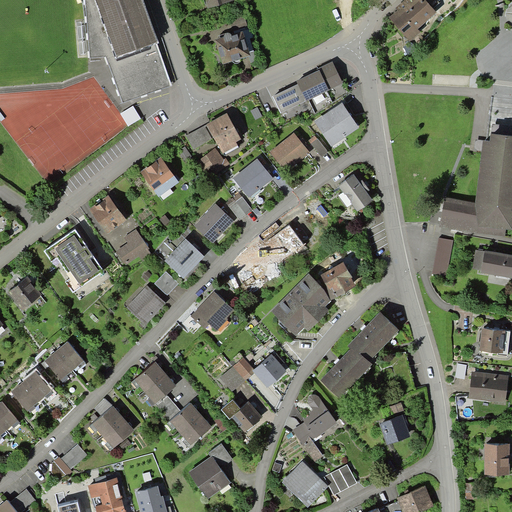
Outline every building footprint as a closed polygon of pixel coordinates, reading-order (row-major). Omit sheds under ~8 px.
[(85,0),(90,58),(106,56),(122,103),(172,86),(157,44),(159,43),(143,0),(85,0)] [(205,0),(208,8),(236,0),(205,0)] [(397,11),(389,18),(411,43),(422,33),(418,28),(436,12),(429,5),(434,0),(404,0),(395,8),(397,11)] [(229,19),(233,30),(248,26),(244,14),(229,19)] [(251,55),(243,31),(237,33),(237,34),(232,36),(232,35),(231,34),(230,33),(229,33),(228,33),(226,33),(225,34),(224,35),(224,36),(224,37),(215,39),(223,64),(233,61),(240,59),(251,55)] [(413,42),(404,47),(408,55),(416,50),(413,42)] [(319,68),(329,90),(343,83),(333,61),(319,68)] [(306,101),(329,90),(319,68),(317,69),(318,71),(297,81),(298,84),(306,101)] [(306,101),(298,84),(273,96),(281,113),(306,101)] [(342,102),(314,121),(331,146),(359,128),(342,102)] [(133,106),(120,113),(128,126),(141,118),(133,106)] [(262,116),(258,107),(251,110),(255,120),(262,116)] [(241,138),(238,133),(227,113),(206,124),(207,124),(214,137),(223,153),(238,145),(236,142),(241,139),(241,138)] [(212,138),(214,137),(207,124),(186,136),(194,149),(212,139),(212,138)] [(310,153),(304,145),(300,140),(294,132),(270,152),(286,172),(310,153)] [(511,135),(491,133),(490,141),(483,141),(482,151),(476,202),(444,197),(440,226),(475,233),(506,236),(506,229),(511,229),(511,135)] [(311,143),(317,139),(315,135),(308,140),(311,144),(311,143)] [(318,138),(317,139),(311,143),(322,157),(329,152),(318,138)] [(482,151),(483,141),(476,140),(474,150),(482,151)] [(192,156),(185,146),(178,151),(184,161),(192,156)] [(216,147),(199,160),(209,174),(213,171),(216,174),(230,164),(226,158),(224,159),(216,147)] [(141,172),(159,197),(179,182),(161,157),(141,172)] [(258,158),(234,178),(249,198),(251,196),(260,189),(274,178),(258,158)] [(338,186),(358,211),(373,200),(367,192),(360,182),(354,174),(338,186)] [(360,182),(367,192),(370,190),(362,180),(360,182)] [(261,191),(260,189),(251,196),(253,198),(261,191)] [(60,199),(56,193),(47,199),(51,205),(60,199)] [(242,197),(239,193),(226,203),(229,207),(242,197)] [(90,209),(108,234),(127,220),(109,195),(90,209)] [(240,220),(252,211),(251,209),(251,208),(242,197),(229,207),(238,218),(239,218),(240,220)] [(213,243),(234,221),(216,203),(194,226),(213,243)] [(328,213),(321,205),(317,208),(324,216),(328,213)] [(170,221),(165,215),(159,219),(165,226),(170,221)] [(104,271),(75,229),(44,251),(52,262),(57,259),(71,278),(65,282),(73,293),(104,271)] [(128,243),(117,250),(126,264),(139,255),(144,262),(153,255),(149,249),(150,248),(136,229),(124,237),(128,243)] [(165,261),(184,279),(201,260),(205,257),(204,256),(186,238),(165,261)] [(438,238),(432,274),(447,277),(454,240),(438,238)] [(481,272),(511,278),(511,277),(511,254),(478,248),(478,250),(476,250),(473,269),(481,270),(481,272)] [(211,249),(204,256),(205,257),(201,260),(209,267),(219,256),(211,249)] [(338,297),(356,286),(351,278),(353,277),(344,262),(321,275),(328,286),(329,289),(332,287),(338,296),(338,297)] [(152,275),(148,271),(143,276),(147,280),(152,275)] [(166,294),(168,295),(178,283),(177,283),(177,282),(166,272),(155,283),(166,294)] [(272,311),(296,336),(305,327),(308,331),(329,311),(325,307),(331,300),(324,290),(323,289),(309,273),(272,311)] [(8,293),(22,310),(42,295),(28,276),(8,293)] [(126,307),(146,325),(166,303),(147,285),(126,307)] [(329,289),(328,286),(323,289),(324,290),(331,300),(338,296),(332,287),(329,289)] [(209,324),(217,331),(218,329),(227,320),(228,319),(227,318),(234,310),(214,291),(192,315),(191,316),(201,325),(205,329),(209,324)] [(352,347),(370,362),(399,330),(380,312),(366,326),(362,330),(348,346),(351,348),(352,347)] [(193,333),(201,325),(191,316),(192,315),(191,314),(182,323),(193,333)] [(229,322),(227,320),(218,329),(221,332),(229,322)] [(510,332),(482,328),(479,351),(498,353),(498,355),(507,356),(510,332)] [(56,351),(73,371),(78,366),(84,361),(68,341),(56,351)] [(352,347),(351,348),(340,360),(336,364),(320,380),(339,398),(373,364),(370,362),(352,347)] [(73,371),(56,351),(45,360),(61,380),(67,375),(73,371)] [(281,364),(274,357),(272,354),(265,360),(254,369),(253,370),(255,373),(267,388),(287,371),(281,364)] [(274,357),(281,364),(284,362),(277,354),(274,357)] [(156,361),(157,364),(161,361),(156,355),(152,358),(155,362),(156,361)] [(233,366),(246,381),(255,373),(253,370),(254,369),(253,367),(244,357),(233,366)] [(254,369),(265,360),(262,357),(255,363),(256,364),(253,367),(254,369)] [(145,392),(166,374),(157,364),(156,361),(155,362),(134,379),(140,386),(145,392)] [(464,379),(467,365),(457,363),(455,377),(464,379)] [(232,392),(246,381),(233,366),(220,377),(232,392)] [(23,381),(40,401),(45,396),(51,391),(52,390),(35,371),(23,381)] [(469,398),(505,403),(508,376),(472,371),(469,398)] [(166,374),(145,392),(150,398),(155,404),(167,394),(176,386),(166,374)] [(137,389),(140,386),(134,379),(132,382),(137,389)] [(40,401),(23,381),(11,392),(27,411),(28,410),(34,406),(40,401)] [(181,410),(167,394),(155,404),(169,421),(181,410)] [(316,438),(337,423),(321,400),(318,396),(315,395),(312,395),(309,396),(308,400),(309,403),(313,409),(309,412),(310,414),(303,419),(305,421),(293,430),(315,462),(323,456),(312,440),(316,437),(316,438)] [(113,406),(104,397),(94,408),(101,415),(113,406)] [(232,417),(241,409),(233,400),(221,410),(230,419),(232,417)] [(0,402),(0,422),(7,430),(12,426),(18,420),(2,401),(0,402)] [(232,417),(245,432),(262,417),(249,401),(241,409),(232,417)] [(180,433),(201,415),(190,402),(181,410),(169,421),(170,421),(176,427),(180,433)] [(401,403),(391,406),(394,415),(404,411),(401,403)] [(103,436),(124,418),(113,406),(101,415),(92,424),(98,430),(103,436)] [(201,415),(180,433),(185,439),(191,445),(212,427),(201,415)] [(387,445),(410,436),(407,426),(408,426),(405,415),(403,416),(403,415),(380,423),(387,445)] [(228,428),(219,417),(215,420),(224,431),(228,428)] [(124,418),(103,436),(108,442),(113,449),(134,430),(124,418)] [(14,428),(20,423),(18,420),(12,426),(14,428)] [(173,430),(176,427),(170,421),(167,423),(173,430)] [(95,433),(98,430),(92,424),(89,426),(95,433)] [(131,444),(127,439),(120,445),(123,449),(131,444)] [(78,444),(61,458),(71,469),(88,455),(78,444)] [(233,459),(222,444),(209,453),(211,456),(212,456),(221,468),(233,459)] [(484,475),(509,475),(510,444),(484,444),(484,475)] [(61,458),(59,456),(54,461),(66,475),(67,476),(73,471),(71,469),(61,458)] [(189,472),(208,499),(231,483),(221,468),(212,456),(211,456),(189,472)] [(66,475),(54,461),(52,462),(52,472),(58,479),(66,475)] [(308,507),(328,487),(321,479),(303,461),(282,482),(308,507)] [(282,465),(275,462),(273,470),(279,472),(282,465)] [(330,487),(334,495),(357,483),(347,464),(321,479),(328,487),(330,487)] [(126,511),(117,477),(88,485),(92,498),(93,498),(96,511),(126,511)] [(474,483),(464,483),(464,499),(474,499),(474,483)] [(158,485),(135,491),(140,511),(167,511),(166,508),(163,496),(161,496),(158,485)] [(426,486),(397,498),(398,501),(402,511),(419,511),(434,506),(426,486)] [(9,502),(17,511),(22,511),(36,501),(26,489),(9,502)] [(7,499),(0,505),(0,511),(17,511),(9,502),(7,499)] [(402,511),(398,501),(378,508),(380,511),(402,511)] [(80,511),(78,502),(58,507),(59,511),(80,511)]
